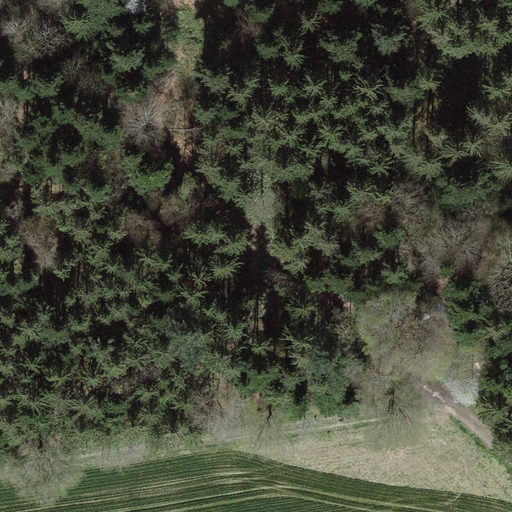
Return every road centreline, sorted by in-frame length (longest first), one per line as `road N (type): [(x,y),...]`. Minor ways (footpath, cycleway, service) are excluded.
road 1 (track): [(511,443),(245,232),(24,0)]
road 2 (track): [(0,476),(455,398)]
